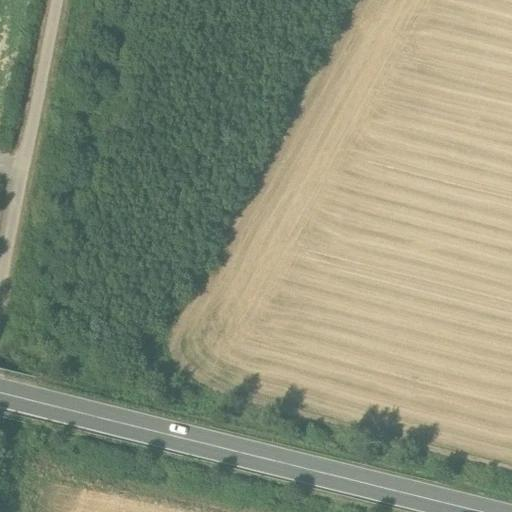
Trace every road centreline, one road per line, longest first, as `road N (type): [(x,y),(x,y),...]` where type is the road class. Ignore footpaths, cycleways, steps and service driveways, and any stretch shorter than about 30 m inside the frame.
road 1 (primary): [(0,392),(474,511)]
road 2 (track): [(355,0),(167,362)]
road 3 (track): [(52,0),(0,282)]
road 4 (track): [(225,511),(36,467),(27,511)]
